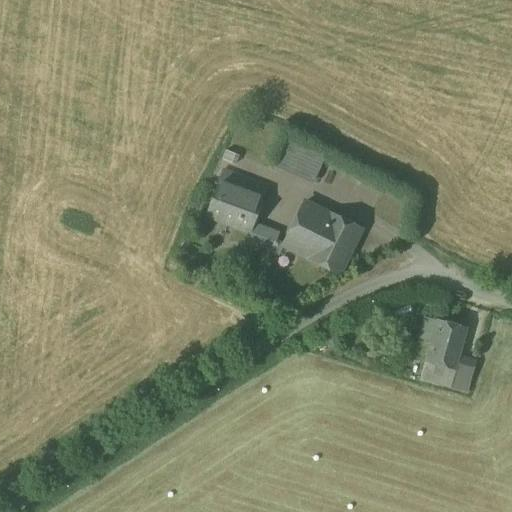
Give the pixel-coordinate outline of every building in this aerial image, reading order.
[(330,153),(289,133),(273,166),(314,187),(330,153)] [(265,187),(223,171),(205,218),(248,234),(251,226),(262,198),(261,198),(265,187)] [(361,231),(304,203),(286,241),(283,247),(340,275),(361,231)] [(286,241),(251,226),(248,234),(244,243),(278,257),(283,247),(286,241)] [(404,306),(386,320),(394,329),(411,315),(404,306)] [(467,329),(437,321),(425,364),(455,372),(456,371),(460,356),(467,329)] [(455,372),(425,364),(420,380),(451,389),(455,372)] [(472,375),(456,371),(455,372),(451,389),(457,390),(457,391),(467,394),(472,375)]
